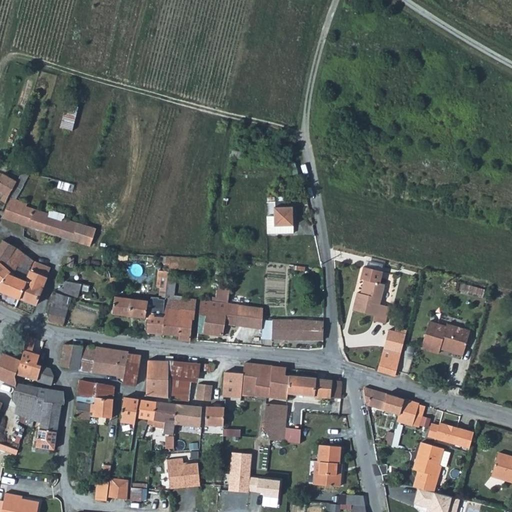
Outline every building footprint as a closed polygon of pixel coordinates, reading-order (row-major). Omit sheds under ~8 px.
[(60,127),(72,130),(79,105),(67,102),(60,127)] [(232,148),(230,155),(242,158),(243,150),(232,148)] [(292,153),(261,154),(260,162),(292,161),(292,153)] [(9,164),(4,161),(0,167),(5,170),(9,164)] [(2,198),(8,201),(10,195),(9,195),(18,180),(4,172),(3,173),(0,170),(0,189),(5,193),(2,198)] [(23,170),(18,180),(23,183),(30,172),(23,170)] [(12,196),(4,217),(5,217),(23,224),(32,226),(44,230),(59,235),(63,220),(49,215),(50,212),(24,203),(25,200),(15,197),(23,183),(18,180),(9,195),(10,195),(12,196)] [(269,214),(269,232),(294,232),(294,226),(294,206),(292,206),(275,206),(274,206),(275,214),(269,214)] [(65,217),(63,220),(59,235),(76,240),(91,245),(96,227),(65,217)] [(3,238),(0,243),(0,258),(1,260),(4,263),(11,258),(14,252),(17,246),(3,238)] [(19,255),(14,252),(11,258),(20,265),(31,269),(35,259),(22,249),(19,255)] [(177,256),(172,256),(171,267),(189,269),(190,257),(177,256)] [(190,257),(189,269),(204,270),(205,258),(190,257)] [(12,268),(10,272),(14,273),(20,265),(11,258),(4,263),(12,268)] [(20,265),(14,273),(28,280),(43,287),(52,267),(35,259),(31,269),(20,265)] [(1,260),(0,261),(0,284),(10,272),(12,268),(4,263),(1,260)] [(356,291),(351,307),(361,310),(373,313),(372,318),(384,322),(389,305),(380,302),(385,283),(381,282),(384,270),(363,265),(360,277),(366,279),(362,292),(356,291)] [(10,272),(0,284),(0,289),(1,290),(20,299),(28,280),(14,273),(10,272)] [(165,317),(164,334),(177,335),(180,335),(184,302),(182,301),(174,300),(177,279),(169,278),(168,288),(166,307),(175,308),(173,318),(165,317)] [(20,299),(36,305),(43,287),(28,280),(20,299)] [(91,284),(78,282),(68,280),(65,292),(80,297),(82,288),(90,289),(91,284)] [(217,299),(229,301),(231,288),(218,286),(217,299)] [(148,332),(164,334),(165,317),(166,307),(168,288),(161,287),(160,296),(150,295),(150,302),(116,298),(114,312),(147,317),(148,315),(150,315),(148,332)] [(72,297),(56,292),(48,321),(65,325),(72,297)] [(177,339),(191,341),(194,319),(196,319),(198,299),(183,297),(182,301),(184,302),(180,335),(177,335),(177,339)] [(229,303),(202,299),(199,331),(224,335),(226,323),(236,325),(239,304),(229,303)] [(248,305),(239,304),(236,325),(263,328),(264,311),(248,309),(248,305)] [(166,307),(165,317),(173,318),(175,308),(166,307)] [(273,339),(323,339),(323,320),(293,319),(274,319),(273,339)] [(429,322),(421,348),(439,353),(440,349),(462,355),(469,331),(446,324),(445,327),(429,322)] [(378,369),(380,370),(395,375),(398,366),(398,364),(399,361),(401,354),(406,333),(391,329),(381,360),(378,369)] [(21,358),(20,360),(16,373),(16,374),(37,381),(41,365),(38,364),(44,342),(27,335),(24,344),(21,358)] [(60,364),(79,369),(83,346),(63,344),(60,364)] [(83,346),(79,369),(93,372),(96,348),(83,346)] [(96,348),(93,372),(109,375),(110,374),(118,376),(117,380),(122,384),(126,362),(139,364),(141,355),(128,354),(128,352),(108,349),(96,348)] [(0,358),(0,378),(3,380),(4,376),(14,380),(16,374),(16,373),(20,360),(3,353),(0,359),(0,358)] [(151,360),(150,373),(170,374),(170,361),(151,360)] [(170,361),(170,374),(169,378),(179,380),(191,381),(189,402),(194,402),(196,383),(198,363),(170,361)] [(126,362),(122,384),(136,386),(139,364),(126,362)] [(244,363),(243,366),(243,373),(243,374),(242,396),(253,397),(254,396),(287,399),(287,394),(288,375),(284,374),(284,367),(261,365),(244,363)] [(51,368),(41,365),(37,381),(51,385),(54,376),(51,368)] [(243,374),(243,373),(223,372),(223,396),(242,396),(243,374)] [(150,373),(146,394),(157,397),(170,399),(169,378),(170,374),(150,373)] [(4,376),(3,380),(15,384),(17,383),(16,374),(14,380),(4,376)] [(288,375),(287,394),(336,398),(338,398),(340,397),(342,382),(312,377),(288,375)] [(169,378),(170,399),(189,402),(191,381),(179,380),(169,378)] [(80,380),(76,396),(94,398),(95,383),(80,380)] [(17,383),(15,384),(17,386),(13,398),(21,402),(14,414),(20,416),(27,418),(31,405),(34,406),(37,388),(17,383)] [(95,383),(94,398),(107,399),(108,392),(108,389),(103,388),(103,386),(95,383)] [(211,385),(197,383),(196,399),(209,401),(211,385)] [(363,391),(366,404),(399,415),(403,400),(363,387),(363,391)] [(63,392),(37,388),(34,406),(43,408),(40,424),(39,430),(56,432),(60,404),(64,405),(63,392)] [(76,402),(74,417),(90,420),(90,416),(91,406),(94,405),(94,398),(76,396),(76,402)] [(153,420),(156,402),(124,397),(122,396),(118,422),(134,424),(135,417),(153,420)] [(91,406),(90,416),(111,418),(113,399),(107,399),(94,398),(94,405),(91,406)] [(403,400),(399,415),(397,421),(407,424),(413,425),(417,411),(419,404),(403,400)] [(177,405),(156,402),(153,420),(152,425),(152,427),(166,430),(165,435),(175,436),(176,424),(177,405)] [(425,406),(419,404),(417,411),(413,425),(419,427),(423,414),(425,406)] [(31,405),(27,418),(25,423),(26,424),(31,426),(33,421),(40,424),(43,408),(34,406),(31,405)] [(191,406),(177,405),(176,424),(199,428),(200,419),(190,417),(191,406)] [(265,405),(263,423),(283,425),(286,407),(265,405)] [(201,407),(191,406),(190,417),(200,419),(201,407)] [(222,426),(222,408),(206,407),(205,425),(222,426)] [(263,423),(269,438),(270,438),(270,440),(281,442),(283,425),(263,423)] [(474,434),(440,425),(439,427),(431,425),(428,437),(469,449),(474,434)] [(56,432),(39,430),(38,431),(36,447),(54,449),(56,432)] [(388,433),(385,446),(392,447),(395,435),(388,433)] [(419,461),(416,471),(418,472),(414,485),(434,492),(441,468),(445,469),(450,452),(422,443),(417,460),(419,461)] [(314,460),(313,473),(317,474),(316,485),(339,487),(341,463),(337,463),(339,446),(318,444),(317,460),(314,460)] [(252,454),(231,452),(229,489),(249,491),(250,477),(252,454)] [(511,460),(497,456),(491,476),(511,482),(511,460)] [(183,463),(183,459),(166,459),(169,488),(199,486),(198,468),(183,468),(183,463)] [(104,465),(101,484),(108,485),(109,478),(111,466),(104,465)] [(280,479),(250,477),(249,491),(262,492),(261,505),(277,506),(280,479)] [(109,478),(108,485),(107,498),(127,500),(129,480),(109,478)] [(101,484),(97,483),(95,501),(106,502),(107,498),(108,485),(101,484)] [(131,488),(129,500),(140,501),(141,495),(146,495),(146,489),(131,488)] [(455,511),(458,500),(419,489),(415,503),(431,508),(429,511),(427,511),(455,511)] [(0,501),(0,511),(35,511),(37,503),(19,500),(15,499),(16,496),(4,494),(2,502),(0,501)] [(347,495),(346,505),(351,505),(364,506),(362,496),(347,495)]
